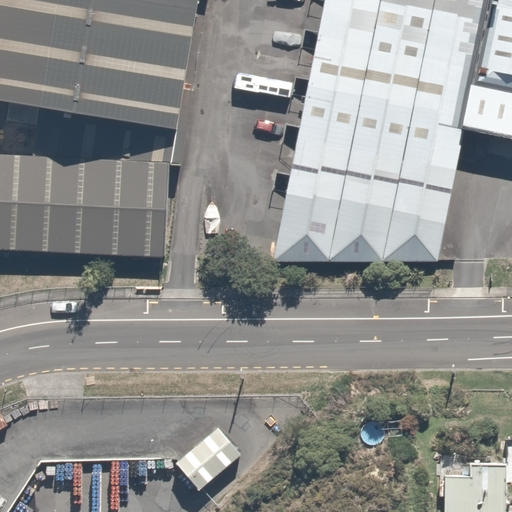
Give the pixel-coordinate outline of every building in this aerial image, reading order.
[(204,0),(0,0),(0,97),(180,131),(204,0)] [(427,158),(458,0),(299,0),(240,292),(401,292),(427,158)] [(511,8),(468,0),(458,0),(427,158),(511,174),(511,8)] [(175,167),(0,152),(0,243),(168,257),(175,167)] [(223,424),(182,461),(207,489),(249,452),(223,424)] [(504,511),(506,478),(507,463),(491,462),(492,449),(476,448),(474,473),(448,472),(445,511),(504,511)] [(165,511),(153,501),(144,511),(165,511)]
